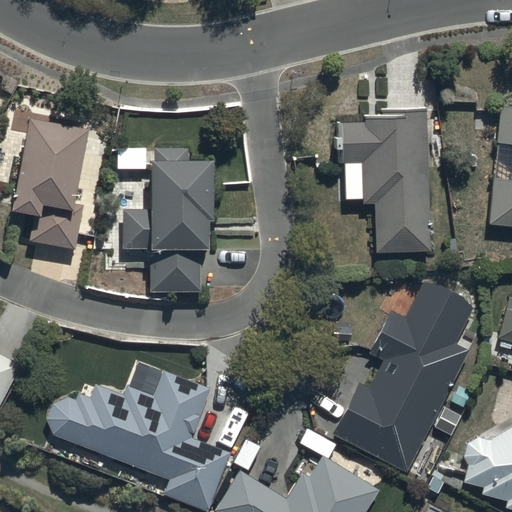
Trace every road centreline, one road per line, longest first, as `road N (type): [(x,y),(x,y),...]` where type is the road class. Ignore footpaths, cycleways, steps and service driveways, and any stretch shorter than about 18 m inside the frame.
road 1 (residential): [(0,278),(136,318),(184,323),(247,310),(265,292),(277,249),(253,48)]
road 2 (residential): [(253,48),(120,51),(43,26),(0,0)]
road 3 (residential): [(454,0),(253,48)]
